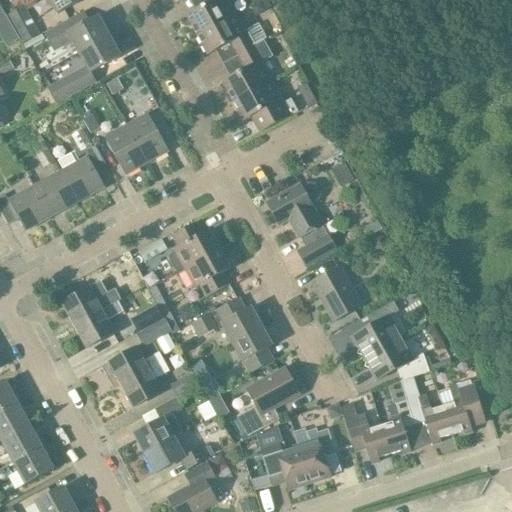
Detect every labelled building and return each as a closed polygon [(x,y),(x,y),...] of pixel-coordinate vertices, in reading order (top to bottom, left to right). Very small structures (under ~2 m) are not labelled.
[(48,0),(57,14),(82,0),(48,0)] [(212,0),(213,1),(186,16),(197,35),(234,15),(225,0),(212,0)] [(39,34),(24,7),(8,16),(23,43),(39,34)] [(234,15),(197,35),(208,55),(235,40),(242,53),(264,42),(264,41),(267,39),(258,24),(244,32),(234,15)] [(70,20),(43,35),(54,54),(73,43),(78,53),(109,36),(97,16),(74,29),(70,20)] [(57,104),(95,83),(90,74),(120,57),(109,36),(78,53),(86,67),(48,88),(57,104)] [(223,82),(233,101),(270,81),(260,63),(272,56),(264,42),(242,53),(250,67),(223,82)] [(0,76),(14,69),(9,61),(0,66),(0,76)] [(233,101),(244,120),(251,116),(260,132),(293,114),(287,102),(283,104),(270,81),(233,101)] [(318,105),(313,95),(304,100),(309,110),(318,105)] [(147,114),(126,126),(147,164),(169,152),(161,138),(172,133),(156,103),(144,109),(147,114)] [(84,122),(91,135),(100,129),(93,117),(84,122)] [(147,164),(126,126),(104,138),(125,176),(147,164)] [(104,187),(88,157),(87,157),(61,172),(78,202),(104,187)] [(61,172),(34,186),(51,217),(78,202),(61,172)] [(299,238),(300,238),(305,247),(297,251),(306,267),(336,251),(327,235),(322,225),(311,206),(317,203),(321,196),(314,185),(308,184),(301,188),(300,185),(267,204),(279,225),(289,220),(299,238)] [(34,186),(7,201),(4,195),(0,197),(0,210),(9,226),(18,220),(24,232),(51,217),(34,186)] [(174,249),(176,253),(171,256),(170,261),(177,274),(185,270),(216,252),(219,250),(209,230),(202,234),(196,223),(173,235),(179,247),(174,249)] [(371,244),(375,251),(383,251),(387,244),(383,237),(374,237),(371,244)] [(158,256),(168,250),(162,240),(152,246),(158,256)] [(216,252),(185,270),(195,289),(200,286),(206,298),(230,285),(223,274),(230,270),(219,250),(216,252)] [(333,321),(361,306),(340,267),(312,283),(333,321)] [(156,286),(148,290),(160,311),(165,320),(171,332),(172,333),(173,334),(180,330),(156,286)] [(62,303),(75,326),(106,309),(117,303),(117,302),(112,293),(96,302),(89,289),(62,303)] [(222,325),(232,343),(262,327),(251,307),(245,310),(239,298),(191,325),(198,337),(222,325)] [(352,337),(365,359),(400,339),(388,317),(399,311),(393,302),(371,314),(377,323),(352,337)] [(123,312),(117,303),(106,309),(112,318),(123,312)] [(160,320),(153,308),(129,322),(136,334),(160,320)] [(114,334),(107,321),(112,318),(106,309),(75,326),(87,348),(114,334)] [(161,322),(138,334),(145,347),(169,334),(171,332),(165,320),(161,322)] [(262,327),(232,343),(243,363),(244,362),(245,364),(237,369),(242,379),(274,361),(267,349),(272,346),(262,327)] [(400,339),(365,359),(377,381),(396,370),(400,382),(405,380),(412,378),(413,378),(429,373),(423,354),(412,360),(400,339)] [(436,344),(424,356),(436,368),(448,356),(436,344)] [(122,385),(153,367),(148,359),(143,362),(136,348),(109,362),(122,385)] [(164,361),(160,353),(148,359),(153,367),(164,361)] [(170,372),(164,361),(153,367),(159,378),(170,372)] [(160,392),(154,381),(159,378),(153,367),(122,385),(134,407),(160,392)] [(274,409),(299,395),(285,369),(247,390),(256,406),(237,417),(248,437),(280,420),(274,409)] [(193,374),(170,386),(176,399),(199,387),(193,374)] [(405,380),(400,382),(406,401),(414,427),(424,424),(431,446),(440,443),(439,440),(451,436),(442,408),(430,412),(424,395),(419,397),(413,378),(412,378),(405,380)] [(453,405),(442,408),(451,436),(462,432),(463,436),(471,433),(470,430),(483,426),(469,381),(447,388),(453,405)] [(5,383),(0,385),(0,415),(17,406),(5,383)] [(154,411),(160,422),(173,415),(181,410),(181,409),(175,399),(154,411)] [(198,406),(204,421),(215,416),(208,401),(198,406)] [(391,424),(381,427),(389,455),(400,452),(401,455),(410,453),(403,431),(414,427),(406,401),(386,407),(391,424)] [(342,417),(346,432),(359,428),(355,417),(352,405),(339,409),(342,417)] [(17,406),(0,415),(0,440),(1,443),(29,427),(17,406)] [(327,409),(331,420),(342,417),(338,406),(327,409)] [(363,414),(355,417),(359,428),(370,465),(378,463),(377,459),(389,455),(381,427),(368,431),(363,414)] [(174,438),(184,433),(173,415),(160,422),(134,436),(144,454),(145,455),(174,438)] [(29,427),(1,443),(13,464),(41,449),(29,427)] [(309,443),(297,446),(309,484),(329,478),(323,458),(334,454),(327,430),(317,433),(316,430),(306,433),(309,443)] [(258,438),(262,450),(274,487),(285,484),(287,491),(309,484),(297,446),(284,451),(278,432),(258,438)] [(164,469),(181,459),(185,457),(184,457),(174,438),(145,455),(155,474),(164,469)] [(185,457),(181,459),(186,470),(207,458),(203,450),(202,448),(184,457),(185,457)] [(41,449),(13,464),(25,487),(53,471),(41,449)] [(204,484),(214,479),(206,464),(184,476),(190,487),(167,499),(174,511),(198,511),(215,503),(204,484)] [(35,502),(40,511),(69,511),(75,509),(63,487),(35,502)] [(257,511),(254,499),(239,503),(241,511),(257,511)]
